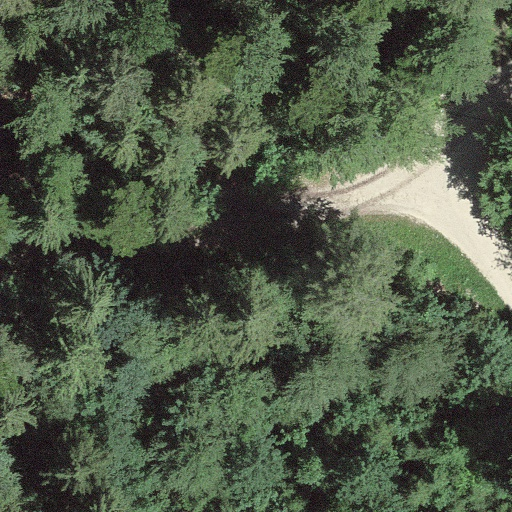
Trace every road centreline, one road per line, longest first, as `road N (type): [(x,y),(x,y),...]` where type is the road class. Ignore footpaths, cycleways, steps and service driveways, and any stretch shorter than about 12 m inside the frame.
road 1 (track): [(511,289),(450,181),(0,269)]
road 2 (track): [(511,71),(469,130),(450,181)]
